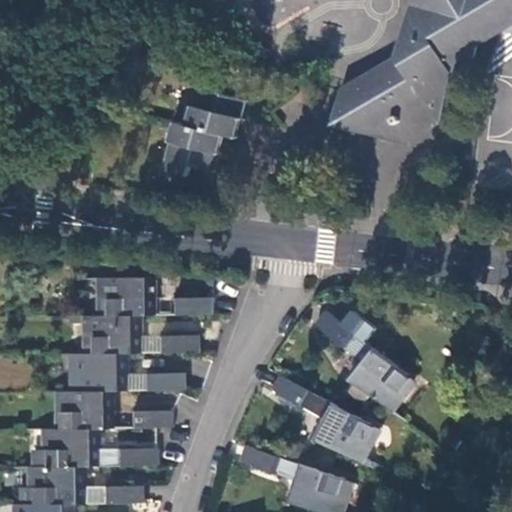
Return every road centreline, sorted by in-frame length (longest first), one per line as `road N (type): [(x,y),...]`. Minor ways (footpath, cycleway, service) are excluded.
road 1 (residential): [(291,239),(288,266),(242,358),(187,511)]
road 2 (residential): [(0,209),(291,239)]
road 3 (residential): [(291,239),(511,270)]
